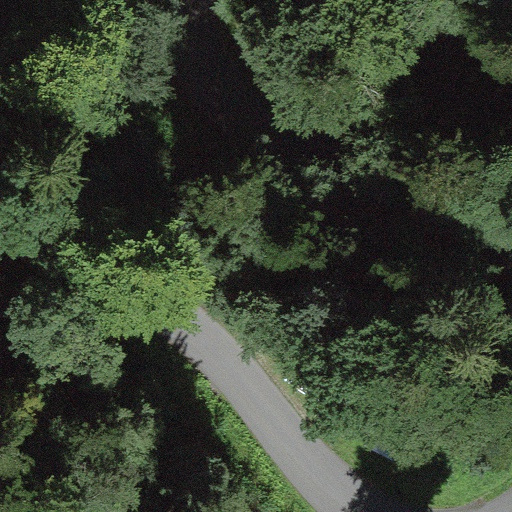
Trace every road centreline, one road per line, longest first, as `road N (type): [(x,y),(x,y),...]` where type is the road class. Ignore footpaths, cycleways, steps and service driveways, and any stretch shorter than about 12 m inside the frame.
road 1 (unclassified): [(0,233),(101,257),(181,310),(359,511)]
road 2 (unclassified): [(511,251),(231,103),(195,52),(183,0)]
